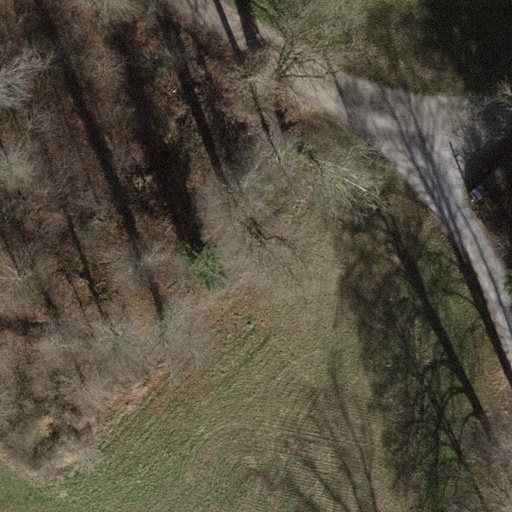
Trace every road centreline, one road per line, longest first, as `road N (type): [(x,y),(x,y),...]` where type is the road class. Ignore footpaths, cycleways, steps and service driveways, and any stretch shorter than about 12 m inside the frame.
road 1 (track): [(511,327),(470,229),(383,126)]
road 2 (track): [(192,0),(383,126)]
road 3 (track): [(383,126),(511,111)]
